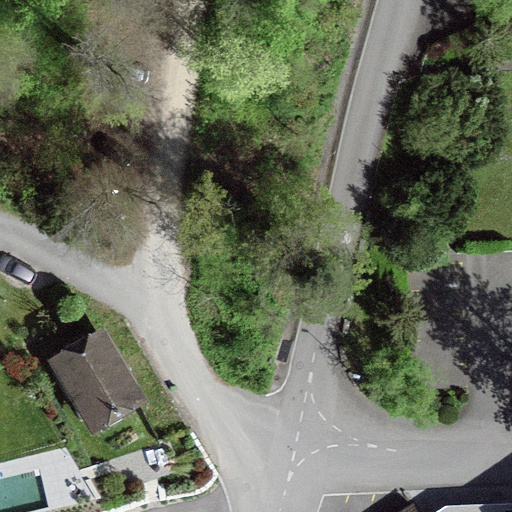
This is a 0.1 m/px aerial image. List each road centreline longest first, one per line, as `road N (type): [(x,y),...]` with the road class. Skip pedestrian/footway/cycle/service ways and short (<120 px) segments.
road 1 (residential): [(298,445),(399,0)]
road 2 (residential): [(298,445),(226,414),(189,365),(162,303),(160,194),(170,113)]
road 3 (residential): [(511,461),(298,445)]
